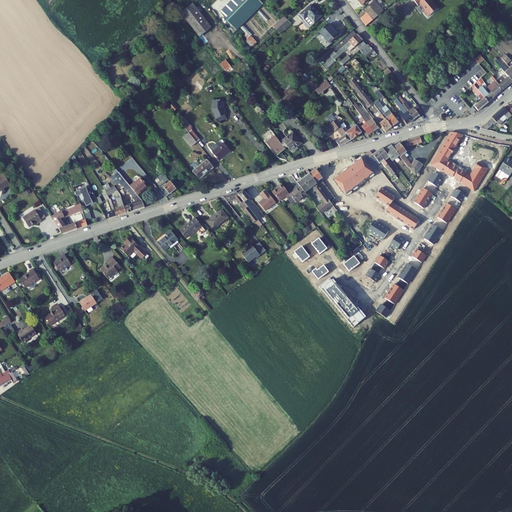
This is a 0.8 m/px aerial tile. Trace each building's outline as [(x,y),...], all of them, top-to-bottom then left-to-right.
[(168,11),(175,6),(170,0),(166,0),(162,4),(168,11)] [(259,0),(248,0),(227,21),(237,30),(263,4),(259,0)] [(420,4),(426,10),(424,11),(428,17),(437,9),(429,0),(413,0),(419,5),(420,4)] [(366,26),(384,11),(375,1),(364,10),(367,13),(361,18),(366,26)] [(181,13),(199,37),(212,27),(193,4),(181,13)] [(314,23),(322,16),(311,5),(298,16),(302,21),(304,19),(308,16),(314,23)] [(304,19),(310,26),(314,23),(308,16),(304,19)] [(277,30),(288,20),(285,17),(274,26),(277,30)] [(291,24),(288,20),(277,30),(280,33),(291,24)] [(326,47),(338,36),(328,24),(316,36),(326,47)] [(347,49),(350,51),(354,48),(362,40),(357,34),(357,35),(336,53),(334,51),(331,55),(331,58),(322,66),(326,69),(335,61),(335,60),(347,49)] [(251,36),(245,41),(251,47),(257,42),(251,36)] [(363,41),(357,47),(360,50),(366,45),(363,41)] [(360,50),(363,54),(366,58),(372,53),(374,55),(376,53),(374,51),(368,44),(367,46),(366,45),(360,50)] [(479,54),(474,59),(479,64),(484,59),(479,54)] [(502,59),(507,64),(511,60),(506,55),(502,59)] [(348,56),(341,62),(344,65),(350,58),(348,56)] [(504,66),(497,59),(495,61),(497,63),(503,70),(511,80),(511,69),(510,68),(508,70),(504,66)] [(234,70),(225,60),(220,64),(228,75),(234,70)] [(500,73),(502,75),(497,79),(498,80),(495,83),(502,91),(511,81),(511,80),(503,70),(500,73)] [(498,80),(497,79),(494,75),(491,78),(494,82),(487,87),(490,90),(491,92),(495,97),(502,91),(495,83),(498,80)] [(354,79),(350,82),(369,107),(373,104),(354,79)] [(318,94),(330,85),(327,80),(318,88),(315,90),(318,94)] [(471,87),(481,99),(477,102),(478,104),(474,106),(478,111),(488,102),(485,98),(478,90),(474,85),(471,87)] [(291,111),(295,108),(291,103),(290,103),(290,102),(298,94),(291,86),(280,96),(283,101),(291,111)] [(487,88),(485,90),(482,86),(478,90),(485,98),(488,102),(495,97),(491,92),(490,92),(487,88)] [(373,90),(381,100),(384,97),(376,87),(373,90)] [(401,117),(407,125),(413,120),(402,105),(397,99),(397,98),(394,100),(404,114),(401,117)] [(218,119),(219,122),(227,119),(225,115),(226,115),(223,107),(224,101),(213,100),(212,109),(216,119),(218,119)] [(392,127),(398,122),(389,110),(386,113),(377,101),(374,103),(392,127)] [(169,105),(174,111),(177,109),(172,103),(169,105)] [(364,119),(373,131),(378,128),(372,120),(369,121),(366,118),(368,117),(365,113),(363,113),(362,111),(362,112),(355,103),(353,105),(362,117),(364,119)] [(386,132),(392,127),(374,103),(373,104),(369,107),(367,109),(369,112),(372,110),(377,117),(376,117),(381,123),(380,124),(386,132)] [(402,105),(413,120),(423,113),(417,105),(411,110),(405,103),(402,105)] [(487,129),(493,123),(494,125),(497,122),(499,125),(503,122),(507,118),(508,119),(511,115),(505,108),(504,107),(492,117),(482,128),(487,129)] [(334,117),(337,122),(342,128),(345,126),(337,114),(334,117)] [(329,120),(328,120),(332,126),(337,122),(334,117),(329,120)] [(368,135),(373,131),(364,119),(361,121),(364,125),(361,127),(368,135)] [(337,122),(332,126),(336,131),(337,130),(343,137),(336,142),(340,147),(351,141),(343,129),(342,128),(337,122)] [(185,128),(189,132),(183,137),(191,147),(200,140),(192,130),(191,126),(190,124),(185,128)] [(348,131),(346,127),(343,129),(351,141),(362,133),(356,125),(348,131)] [(285,149),(287,147),(292,153),(297,148),(297,147),(301,143),(293,133),(292,132),(291,131),(290,131),(289,131),(289,134),(290,135),(280,143),(285,149)] [(463,135),(450,132),(431,165),(475,191),(489,168),(478,162),(470,174),(448,161),(463,135)] [(267,142),(277,155),(279,153),(285,149),(280,143),(275,136),(269,140),(267,142)] [(409,146),(422,142),(420,137),(407,141),(409,146)] [(212,152),(219,161),(231,151),(224,143),(212,152)] [(404,162),(416,177),(423,164),(414,159),(411,165),(410,163),(406,157),(404,154),(406,153),(407,152),(400,143),(394,148),(399,156),(404,162)] [(394,148),(392,146),(385,151),(390,158),(392,161),(399,156),(394,148)] [(382,148),(378,152),(393,171),(395,169),(391,164),(387,159),(390,158),(385,151),(382,148)] [(382,162),(392,176),(395,174),(393,171),(378,152),(373,155),(370,151),(367,153),(366,154),(376,167),(382,162)] [(76,156),(81,167),(87,164),(82,153),(76,156)] [(362,158),(334,179),(345,194),(373,173),(362,158)] [(507,179),(511,171),(511,162),(506,159),(495,176),(502,180),(503,179),(504,178),(505,178),(506,178),(507,179)] [(193,171),(199,179),(213,168),(207,160),(193,171)] [(131,204),(131,205),(124,207),(127,214),(145,208),(143,201),(138,195),(136,194),(130,186),(120,173),(116,175),(121,186),(123,185),(126,190),(128,189),(136,202),(131,204)] [(427,181),(437,187),(443,179),(433,173),(427,181)] [(333,205),(309,174),(298,183),(300,186),(305,193),(313,187),(313,189),(324,203),(317,208),(321,214),(322,213),(331,206),(333,205)] [(2,190),(10,184),(4,175),(0,177),(0,189),(1,189),(2,190)] [(130,186),(136,194),(143,188),(144,190),(148,187),(140,178),(130,186)] [(161,192),(165,198),(176,189),(170,182),(167,185),(166,184),(160,188),(162,191),(161,192)] [(103,187),(104,190),(105,191),(106,193),(108,196),(115,192),(117,199),(116,199),(119,207),(114,208),(117,217),(127,214),(124,207),(120,194),(114,186),(111,188),(108,183),(103,187)] [(278,187),(279,187),(272,192),(280,201),(286,196),(293,205),(296,202),(290,195),(282,184),(278,187)] [(305,193),(300,186),(296,189),(296,190),(290,195),(296,202),(307,195),(305,193)] [(97,201),(90,187),(87,189),(86,187),(79,190),(79,191),(75,192),(77,197),(82,195),(84,200),(83,200),(87,207),(93,203),(97,201)] [(382,187),(375,198),(389,207),(392,202),(396,197),(382,187)] [(413,202),(423,209),(433,195),(423,188),(413,202)] [(456,189),(451,196),(460,203),(465,196),(456,189)] [(250,198),(244,190),(238,194),(258,220),(261,218),(262,217),(253,205),(252,206),(249,203),(247,201),(250,198)] [(265,211),(276,202),(266,190),(261,194),(264,199),(259,203),(265,211)] [(226,195),(231,201),(236,200),(254,223),(255,222),(258,220),(238,194),(236,192),(226,195)] [(108,213),(110,219),(117,217),(114,208),(111,199),(110,199),(108,196),(106,193),(103,194),(106,201),(108,200),(111,212),(108,213)] [(389,207),(386,212),(413,229),(419,220),(392,202),(389,207)] [(86,221),(86,220),(67,227),(62,220),(64,219),(64,218),(83,210),(81,204),(61,212),(52,218),(60,229),(63,235),(84,227),(88,226),(86,221)] [(446,204),(437,217),(447,224),(456,210),(446,204)] [(41,220),(45,217),(39,208),(35,210),(41,220)] [(38,222),(38,223),(42,221),(41,220),(35,210),(23,218),(29,228),(38,222)] [(208,221),(214,229),(228,218),(222,210),(208,221)] [(84,214),(86,220),(86,221),(92,219),(90,212),(84,214)] [(186,239),(202,226),(201,225),(196,219),(195,218),(180,231),(186,239)] [(368,231),(382,240),(389,230),(374,221),(368,231)] [(433,224),(423,238),(433,245),(443,230),(433,224)] [(170,247),(177,241),(178,240),(171,231),(166,235),(167,236),(158,243),(164,251),(170,247)] [(403,240),(396,235),(389,245),(397,250),(403,240)] [(125,245),(120,249),(128,256),(139,245),(135,242),(136,241),(131,236),(125,242),(127,243),(125,245)] [(319,238),(312,244),(320,254),(327,249),(319,238)] [(129,257),(134,252),(137,254),(142,249),(139,245),(128,256),(129,257)] [(241,253),(248,263),(256,257),(257,258),(260,256),(253,246),(248,250),(246,251),(245,250),(241,253)] [(302,246),(295,252),(302,262),(310,257),(302,246)] [(142,249),(137,254),(142,259),(147,254),(142,249)] [(426,256),(416,249),(411,256),(422,263),(426,256)] [(58,270),(59,272),(71,264),(64,254),(61,256),(62,258),(59,260),(54,263),(56,266),(58,270)] [(379,255),(374,262),(384,268),(388,261),(379,255)] [(354,256),(344,264),(349,272),(360,264),(354,256)] [(101,271),(108,279),(118,271),(117,270),(121,267),(118,264),(113,257),(107,262),(109,264),(101,271)] [(407,264),(398,278),(407,284),(416,270),(407,264)] [(316,269),(312,271),(318,279),(328,272),(324,265),(317,270),(316,269)] [(370,268),(366,275),(376,282),(381,275),(370,268)] [(26,288),(40,279),(33,269),(29,271),(30,273),(20,280),(26,288)] [(0,289),(1,291),(15,282),(9,273),(0,278),(0,289)] [(366,317),(358,308),(357,309),(333,280),(332,281),(329,278),(319,286),(353,328),(366,317)] [(394,284),(384,298),(394,304),(403,290),(394,284)] [(91,295),(80,303),(85,311),(103,299),(97,289),(91,293),(91,295)] [(50,326),(66,316),(58,304),(52,308),(54,311),(44,317),(50,326)] [(380,304),(376,311),(388,318),(392,311),(380,304)] [(0,324),(0,327),(1,328),(11,322),(7,316),(3,319),(5,322),(0,324)] [(22,328),(16,332),(24,344),(29,341),(28,339),(37,334),(31,325),(23,330),(22,328)] [(24,365),(21,367),(27,376),(30,374),(24,365)] [(13,383),(17,381),(12,372),(0,378),(0,385),(11,379),(13,383)]
